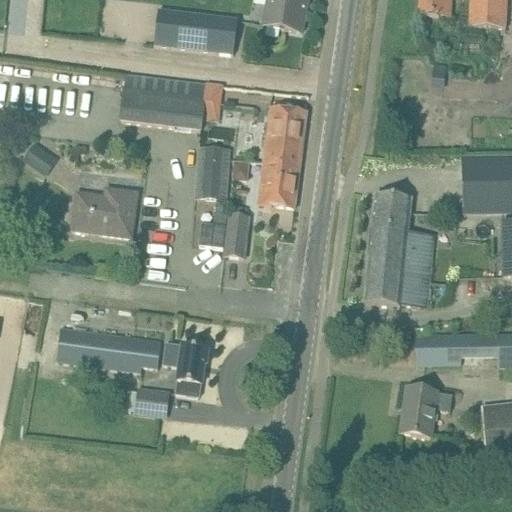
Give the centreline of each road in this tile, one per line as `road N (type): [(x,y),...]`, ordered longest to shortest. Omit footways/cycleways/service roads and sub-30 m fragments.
road 1 (tertiary): [(280,511),(352,0)]
road 2 (unknown): [(324,60),(0,21)]
